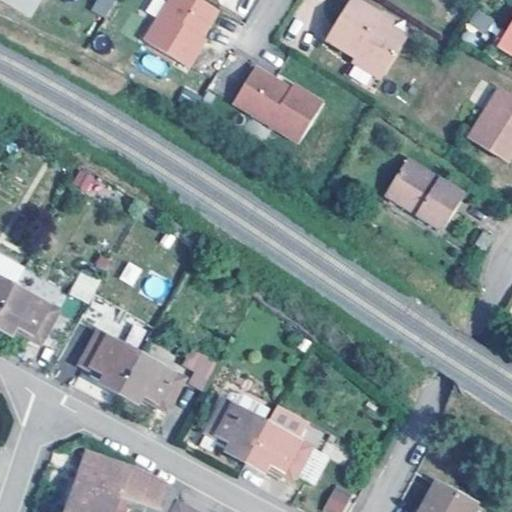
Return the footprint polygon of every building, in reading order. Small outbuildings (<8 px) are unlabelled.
[(105,19),(116,2),(112,0),(95,0),(90,9),(105,19)] [(219,12),(199,0),(171,0),(145,42),(189,69),(201,49),(197,46),(200,43),(202,39),(219,12)] [(380,79),(406,36),(391,27),(379,20),(381,15),(359,0),(353,0),(329,39),(356,57),(353,61),(380,79)] [(489,33),(496,21),(477,10),(470,23),(489,33)] [(391,27),(394,23),(381,15),(379,20),(391,27)] [(206,42),(202,39),(200,43),(197,46),(201,49),(206,42)] [(256,68),(233,103),(298,144),(323,104),(300,90),(298,94),(291,90),(256,68)] [(294,86),(291,90),(298,94),(300,90),(294,86)] [(511,91),(510,90),(478,138),(511,160),(511,91)] [(467,193),(410,159),(393,188),(425,208),(421,214),(447,229),(463,200),(467,193)] [(71,183),(85,195),(97,181),(82,169),(71,183)] [(425,208),(393,188),(388,195),(421,214),(425,208)] [(494,239),(483,233),(476,244),(486,251),(494,239)] [(27,269),(0,255),(0,277),(17,287),(27,269)] [(118,279),(134,287),(143,269),(128,262),(118,279)] [(104,279),(86,270),(72,296),(90,305),(104,279)] [(0,318),(17,287),(0,277),(0,318)] [(17,287),(0,318),(0,329),(14,337),(19,328),(43,341),(59,309),(17,287)] [(120,395),(142,354),(100,331),(83,362),(107,376),(102,385),(120,395)] [(221,360),(196,347),(187,363),(199,371),(194,382),(205,389),(221,360)] [(186,378),(142,354),(120,395),(139,405),(144,396),(169,409),(186,378)] [(228,452),(247,463),(269,422),(226,399),(209,430),(232,444),(228,452)] [(296,412),(279,403),(269,422),(286,432),(296,412)] [(286,432),(269,422),(247,463),(265,473),(269,464),(274,466),(296,477),(313,447),(301,440),(312,421),(296,412),(286,432)] [(114,511),(121,494),(165,511),(175,511),(180,503),(179,487),(155,475),(131,468),(88,451),(67,511),(114,511)] [(470,511),(474,505),(436,482),(427,498),(434,503),(428,511),(470,511)] [(341,487),(331,505),(345,511),(348,511),(357,495),(341,487)] [(427,498),(418,511),(428,511),(434,503),(427,498)] [(196,511),(180,503),(175,511),(196,511)]
